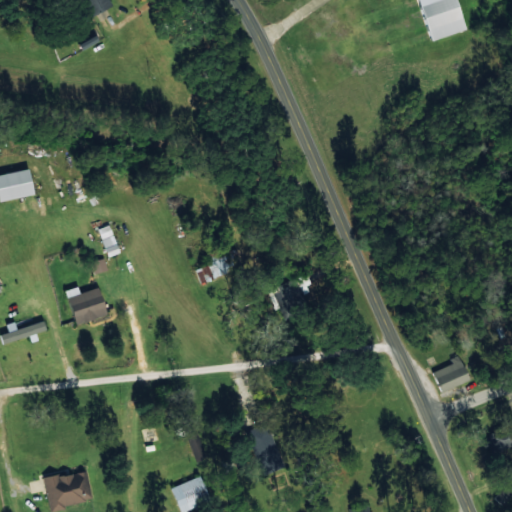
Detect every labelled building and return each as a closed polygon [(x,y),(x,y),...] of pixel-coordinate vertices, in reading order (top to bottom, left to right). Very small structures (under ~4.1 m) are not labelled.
[(88,0),(95,14),(112,5),(109,0),(88,0)] [(464,30),(456,0),(419,0),(430,39),(464,30)] [(0,200),(33,194),(28,168),(0,173),(0,200)] [(119,252),(108,224),(96,229),(107,256),(119,252)] [(208,258),(213,276),(228,272),(227,269),(232,267),(230,261),(237,259),(234,251),(208,258)] [(93,273),(106,269),(102,258),(90,262),(93,273)] [(194,269),(200,284),(212,278),(207,264),(194,269)] [(308,292),(295,274),(269,293),(282,311),(308,292)] [(98,287),(79,292),(77,286),(65,289),(74,324),(106,315),(98,287)] [(5,323),(7,332),(0,333),(2,342),(45,331),(43,321),(15,328),(13,321),(5,323)] [(449,359),(451,364),(432,372),(441,392),(469,380),(459,355),(449,359)] [(511,444),(511,437),(505,425),(483,437),(494,455),(511,444)] [(248,434),(257,466),(278,460),(269,428),(248,434)] [(205,457),(195,433),(185,437),(195,460),(205,457)] [(42,479),(49,510),(92,500),(85,469),(42,479)] [(178,511),(179,511),(209,501),(199,476),(169,487),(178,511)]
